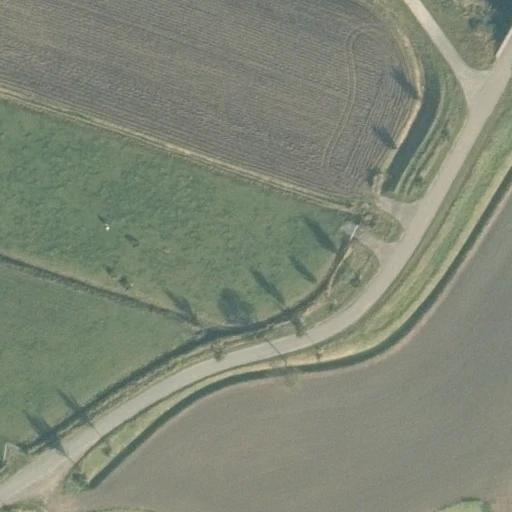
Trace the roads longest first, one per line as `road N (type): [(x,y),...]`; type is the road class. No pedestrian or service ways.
road 1 (tertiary): [(285,344),(345,317),(390,273),(511,54)]
road 2 (tertiary): [(285,344),(180,378),(0,492)]
